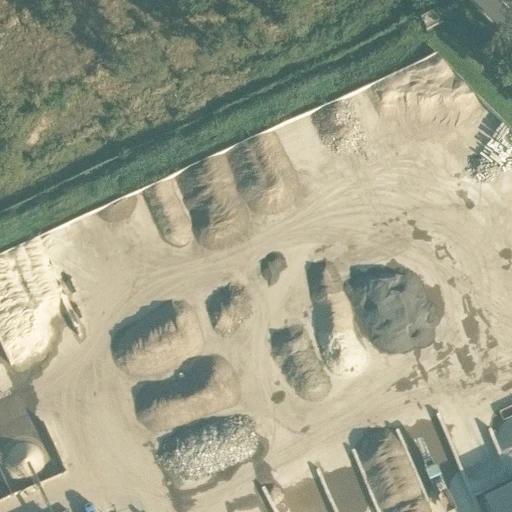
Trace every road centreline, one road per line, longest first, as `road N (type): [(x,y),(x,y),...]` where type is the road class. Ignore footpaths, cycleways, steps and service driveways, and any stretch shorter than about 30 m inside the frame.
road 1 (track): [(58,511),(251,468),(407,397),(434,357),(424,316),(374,272),(291,263),(215,277),(127,328)]
road 2 (track): [(120,511),(63,381)]
